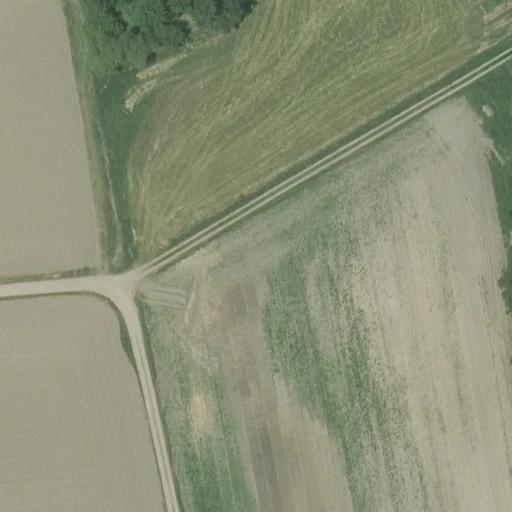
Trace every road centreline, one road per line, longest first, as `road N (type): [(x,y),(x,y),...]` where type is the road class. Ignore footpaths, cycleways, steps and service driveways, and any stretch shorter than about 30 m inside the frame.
road 1 (track): [(123,285),(511,59)]
road 2 (track): [(123,285),(63,0)]
road 3 (track): [(123,285),(172,511)]
road 4 (unclassified): [(0,296),(123,285)]
